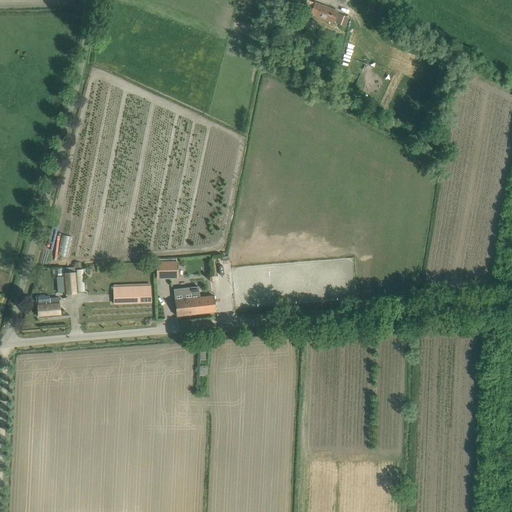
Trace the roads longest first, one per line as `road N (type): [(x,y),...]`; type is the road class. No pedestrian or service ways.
road 1 (unclassified): [(7,343),(511,303)]
road 2 (unclassified): [(7,343),(83,56),(89,0)]
road 3 (track): [(7,343),(0,480)]
